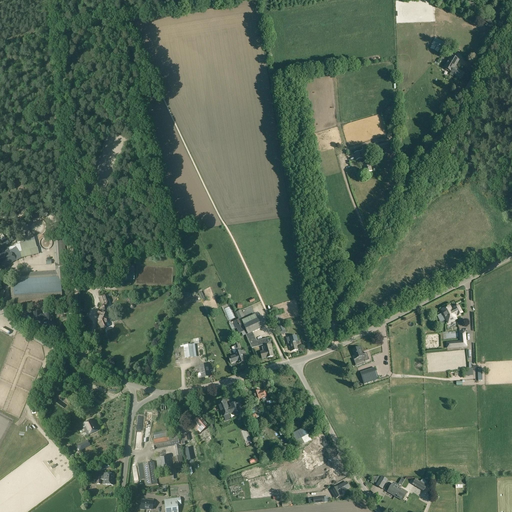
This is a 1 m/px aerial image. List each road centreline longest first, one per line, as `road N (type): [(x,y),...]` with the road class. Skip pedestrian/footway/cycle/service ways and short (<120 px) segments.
road 1 (track): [(335,347),(341,300),(511,12)]
road 2 (unclassified): [(81,360),(55,0)]
road 3 (track): [(260,0),(311,356)]
road 4 (unclassified): [(294,362),(511,256)]
road 5 (unclassified): [(378,511),(294,362)]
road 6 (unclassified): [(294,362),(160,393)]
